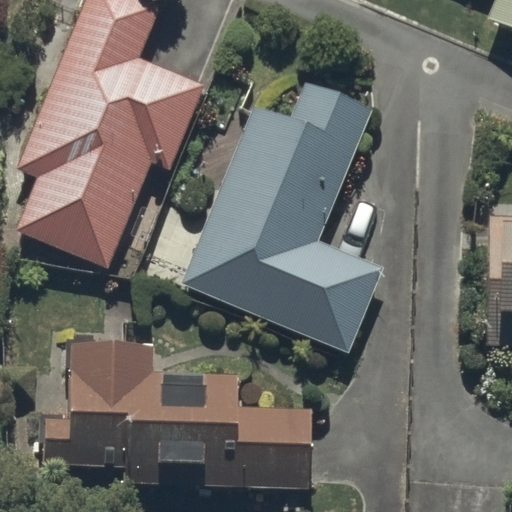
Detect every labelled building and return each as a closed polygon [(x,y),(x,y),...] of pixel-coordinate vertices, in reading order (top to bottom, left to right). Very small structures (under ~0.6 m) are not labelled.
[(18,245),(110,283),(154,176),(172,184),(207,99),(141,72),(163,18),(118,0),(93,0),(19,183),(40,192),(18,245)] [(511,0),(504,0),(490,36),(511,44),(511,0)] [(183,299),(350,368),(386,282),(321,255),(375,125),(308,97),(291,137),(257,123),(183,299)] [(511,231),(493,231),(490,361),(511,361),(511,231)] [(208,504),(312,505),(313,422),(241,422),(241,390),(155,389),(155,358),(72,357),(71,434),(48,434),(47,482),(126,483),(126,501),(162,501),(162,493),(209,493),(208,504)]
